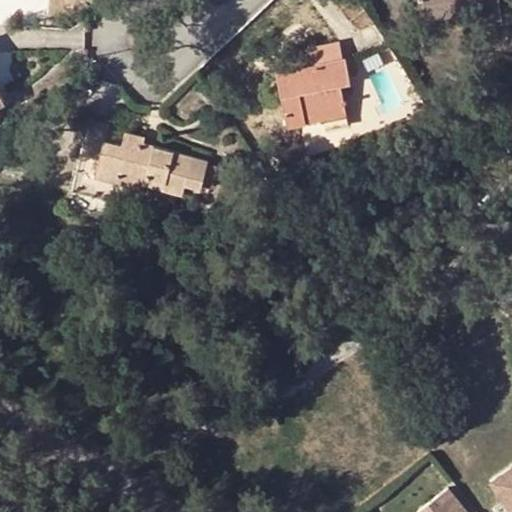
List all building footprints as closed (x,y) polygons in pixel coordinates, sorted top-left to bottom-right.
[(424,0),(428,24),(485,17),(487,28),(502,24),(498,0),(424,0)] [(311,64),(278,71),(288,125),(306,121),(304,112),(319,108),(321,116),(324,126),(349,121),(340,84),(349,82),(344,57),(341,57),(337,40),(307,46),(311,64)] [(319,108),(304,112),(306,121),(321,116),(319,108)] [(91,118),(80,169),(118,179),(146,185),(146,181),(184,189),(186,182),(200,186),(207,156),(153,143),(150,151),(141,149),(143,134),(127,131),(123,144),(106,140),(110,122),(91,118)] [(285,164),(290,176),(305,170),(301,158),(285,164)] [(118,179),(80,169),(75,189),(112,198),(118,179)] [(511,468),(494,481),(511,505),(511,468)] [(465,511),(447,488),(417,511),(465,511)]
